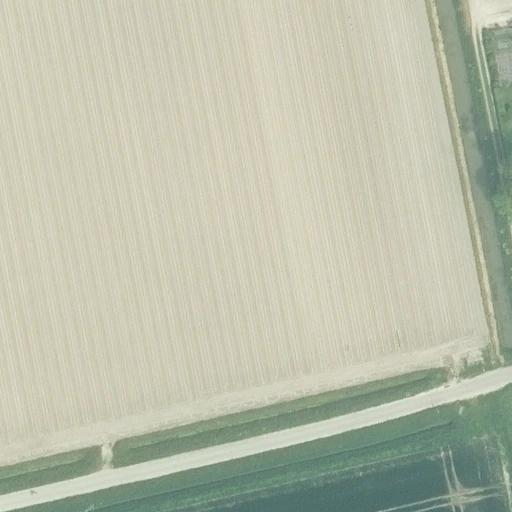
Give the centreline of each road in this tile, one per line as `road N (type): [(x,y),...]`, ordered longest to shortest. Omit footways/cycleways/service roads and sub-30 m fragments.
road 1 (unclassified): [(0,505),(406,407),(508,372)]
road 2 (unknown): [(511,197),(477,0)]
